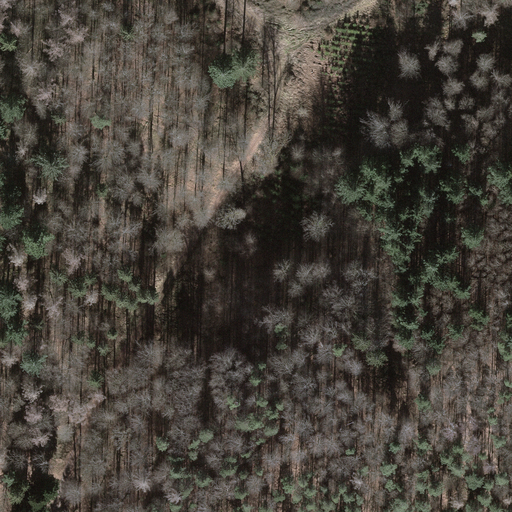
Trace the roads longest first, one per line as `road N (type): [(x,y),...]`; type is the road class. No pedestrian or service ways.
road 1 (track): [(54,511),(57,478),(92,400),(235,177)]
road 2 (track): [(231,0),(272,45),(279,66),(273,113),(235,177)]
road 3 (unknown): [(279,66),(396,0)]
